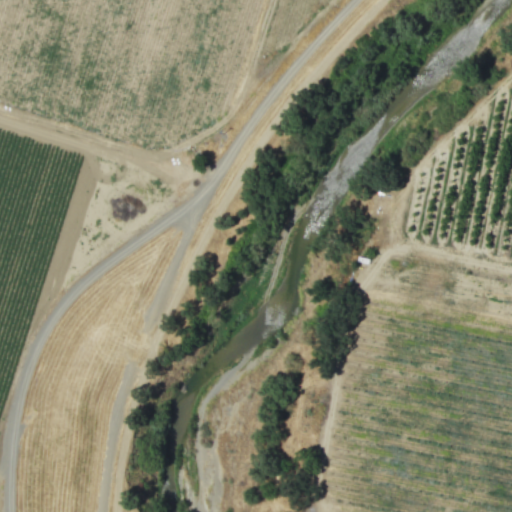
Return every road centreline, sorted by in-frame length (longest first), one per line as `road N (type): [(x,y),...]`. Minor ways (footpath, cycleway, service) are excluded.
road 1 (track): [(103,511),(112,433),(138,343),(205,197),(273,93),(355,0)]
road 2 (track): [(10,511),(16,413),(33,350),(81,283),(205,197)]
